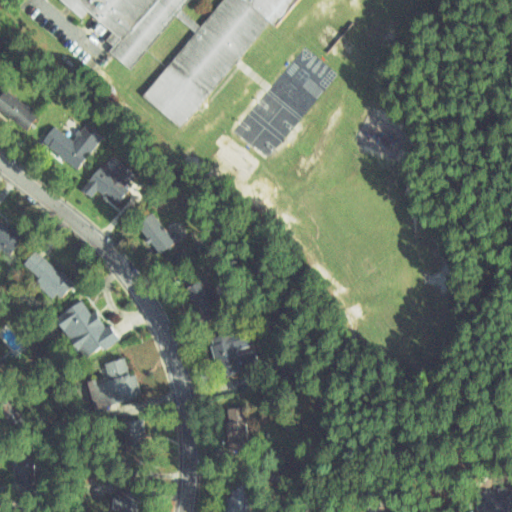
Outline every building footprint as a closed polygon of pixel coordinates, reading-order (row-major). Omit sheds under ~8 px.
[(186,0),(127,70),(78,29),(92,12),(85,6),(77,15),(58,0),(292,0),(187,124),(146,89),(221,0),(186,0)] [(0,53),(8,43),(0,37),(0,53)] [(0,115),(19,130),(34,112),(0,86),(0,115)] [(68,138),(48,122),(34,140),(72,169),(99,134),(82,121),(68,138)] [(102,159),(79,184),(88,191),(99,178),(121,199),(136,182),(132,178),(142,167),(126,152),(112,168),(102,159)] [(164,250),(181,234),(153,203),(135,219),(164,250)] [(0,246),(0,226),(4,229),(12,218),(27,229),(13,248),(4,241),(0,246)] [(55,292),(72,276),(43,245),(26,261),(55,292)] [(206,267),(185,278),(204,316),(225,305),(206,267)] [(87,292),(60,316),(68,325),(62,330),(76,355),(99,349),(97,339),(102,335),(108,342),(121,330),(87,292)] [(224,369),(212,333),(251,320),(256,335),(237,341),(244,363),(224,369)] [(129,353),(106,360),(111,374),(99,378),(97,371),(89,374),(101,408),(143,393),(129,353)] [(0,378),(12,372),(34,411),(16,421),(0,392),(0,378)] [(226,441),(249,442),(251,400),(227,399),(226,441)] [(152,407),(150,452),(129,451),(131,406),(152,407)] [(38,436),(31,480),(11,477),(18,433),(38,436)] [(224,510),(247,510),(249,468),(225,467),(224,510)] [(114,511),(125,476),(145,481),(136,511),(114,511)] [(511,483),(481,486),(483,509),(511,506),(511,483)] [(367,511),(400,511),(397,502),(367,511)]
